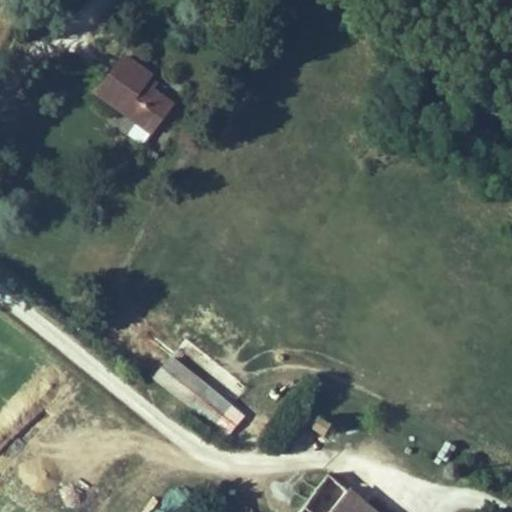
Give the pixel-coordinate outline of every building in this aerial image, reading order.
[(149,28),(125,68),(183,104),(201,74),(173,57),(180,48),(169,41),(149,28)] [(214,430),(233,408),(170,355),(151,378),(214,430)] [(334,379),(327,390),(340,398),(347,387),(334,379)] [(346,435),(310,477),(329,494),(365,451),(346,435)] [(310,477),(294,497),(311,511),(348,511),(385,468),(365,451),(329,494),(310,477)] [(439,511),(385,468),(348,511),(439,511)] [(176,494),(154,511),(186,511),(189,510),(176,494)]
